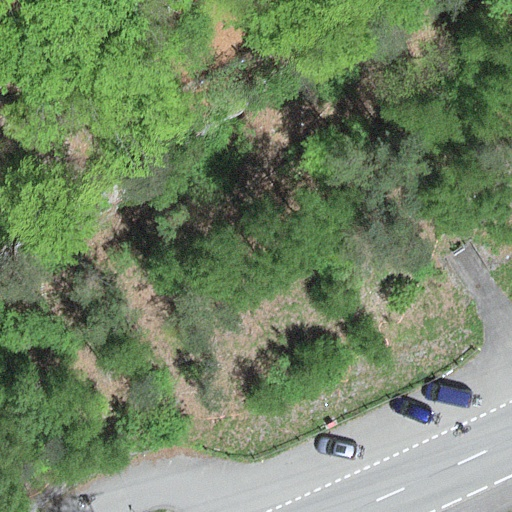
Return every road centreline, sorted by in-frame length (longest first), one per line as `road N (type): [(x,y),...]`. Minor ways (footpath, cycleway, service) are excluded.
road 1 (primary): [(481,0),(0,291)]
road 2 (track): [(224,511),(205,485),(123,481),(47,511)]
road 3 (tertiary): [(351,511),(511,446)]
